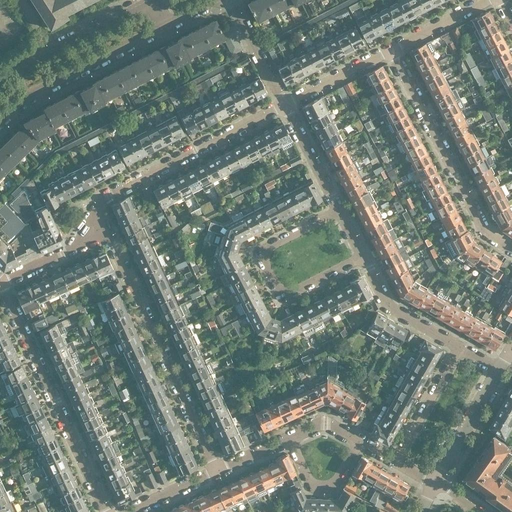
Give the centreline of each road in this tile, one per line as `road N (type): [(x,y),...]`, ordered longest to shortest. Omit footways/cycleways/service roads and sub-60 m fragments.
road 1 (residential): [(217,471),(107,233)]
road 2 (residential): [(105,511),(0,283)]
road 3 (residential): [(107,233),(96,209),(106,195),(284,104)]
road 4 (residential): [(511,249),(484,231),(390,50)]
road 5 (residential): [(338,212),(263,250),(261,260),(287,295),(362,258)]
road 6 (tertiary): [(0,119),(164,27)]
road 7 (tertiary): [(150,0),(0,80)]
road 8 (residential): [(459,347),(385,304),(362,258)]
road 9 (residential): [(394,462),(459,347)]
road 10 (residential): [(433,483),(500,370)]
road 11 (residential): [(288,439),(314,489),(331,490),(359,442)]
road 12 (residential): [(338,212),(284,104)]
